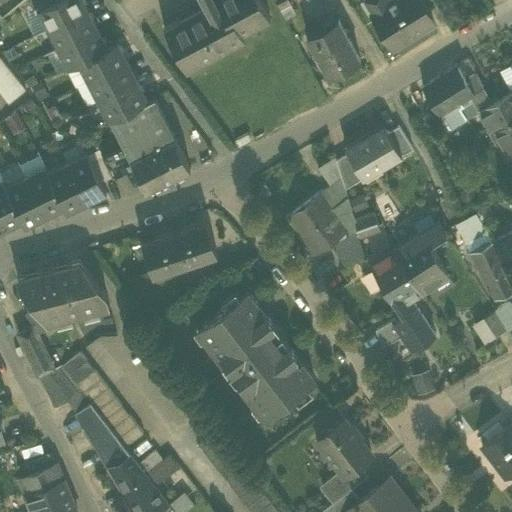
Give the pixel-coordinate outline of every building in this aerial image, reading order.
[(49,0),(38,6),(48,26),(87,6),(83,0),(49,0)] [(184,65),(186,69),(188,68),(186,64),(199,57),(201,61),(202,60),(200,57),(213,50),(215,54),(217,53),(215,49),(228,42),(230,46),(230,45),(228,42),(241,35),(243,38),(245,37),(243,34),(242,32),(240,28),(253,21),(255,25),(253,21),(268,13),(261,0),(222,0),(223,1),(219,3),(208,9),(182,23),(179,17),(163,26),(184,65)] [(215,0),(206,5),(208,9),(219,3),(217,0),(215,0)] [(297,11),(290,0),(279,0),(277,1),(286,17),(297,11)] [(365,0),(395,47),(434,23),(419,0),(389,0),(388,1),(387,0),(365,0)] [(38,6),(36,7),(24,14),(33,33),(48,26),(38,6)] [(97,25),(87,6),(48,26),(58,45),(97,25)] [(253,21),(255,25),(270,17),(268,13),(253,21)] [(308,34),(329,75),(360,58),(338,18),(308,34)] [(240,28),(242,32),(255,25),(253,21),(240,28)] [(107,45),(97,25),(58,45),(68,65),(78,59),(107,45)] [(228,42),(230,45),(243,38),(241,35),(228,42)] [(117,39),(107,45),(78,59),(88,79),(127,59),(117,39)] [(215,49),(217,53),(230,46),(228,42),(215,49)] [(68,65),(58,45),(47,51),(57,70),(65,66),(68,65)] [(200,57),(202,60),(215,54),(213,50),(200,57)] [(0,92),(9,103),(26,89),(0,56),(0,92)] [(186,64),(188,68),(201,61),(199,57),(186,64)] [(68,65),(65,66),(75,85),(77,84),(88,79),(78,59),(68,65)] [(137,78),(127,59),(88,79),(98,98),(137,78)] [(440,112),(457,102),(473,92),(467,82),(456,64),(423,84),(440,112)] [(511,66),(510,64),(500,69),(511,91),(511,90),(511,66)] [(467,82),(473,92),(483,86),(476,73),(472,75),(474,79),(467,82)] [(148,98),(137,78),(98,98),(108,118),(110,117),(111,117),(148,98)] [(88,79),(77,84),(87,103),(98,98),(88,79)] [(483,86),(473,92),(457,102),(460,107),(466,116),(466,117),(478,110),(489,129),(508,118),(498,98),(497,98),(491,101),(483,86)] [(511,115),(511,90),(511,91),(498,98),(508,118),(511,115)] [(154,95),(148,98),(111,117),(119,133),(121,136),(131,157),(175,135),(154,95)] [(449,127),(466,116),(460,107),(457,102),(440,112),(449,127)] [(16,109),(5,117),(14,133),(26,126),(16,109)] [(511,115),(508,118),(489,129),(497,143),(511,134),(511,115)] [(347,152),(362,177),(364,176),(380,167),(402,154),(388,131),(384,124),(344,147),(347,152)] [(388,131),(402,154),(413,148),(399,125),(388,131)] [(511,134),(497,143),(506,157),(511,154),(511,134)] [(190,166),(175,135),(130,157),(134,165),(146,188),(190,166)] [(67,161),(87,151),(82,140),(61,150),(67,161)] [(113,176),(134,165),(130,157),(124,144),(102,155),(113,176)] [(87,151),(67,161),(86,200),(107,190),(102,180),(91,159),(87,151)] [(336,159),(345,188),(362,177),(347,152),(336,159)] [(25,174),(44,165),(38,153),(19,163),(25,174)] [(102,155),(91,159),(102,180),(113,176),(102,155)] [(318,166),(330,185),(341,177),(336,159),(335,155),(318,166)] [(25,174),(19,163),(18,160),(0,169),(0,173),(2,178),(5,184),(25,174)] [(67,210),(86,200),(67,161),(47,170),(64,204),(67,210)] [(44,214),(64,204),(47,170),(44,165),(25,174),(44,214)] [(25,223),(44,214),(25,174),(5,184),(22,218),(25,223)] [(348,196),(345,188),(341,177),(330,185),(320,192),(332,208),(348,196)] [(0,222),(2,227),(22,218),(5,184),(2,178),(0,179),(0,222)] [(260,186),(254,191),(276,220),(282,215),(260,186)] [(287,218),(313,252),(347,227),(332,208),(320,192),(287,218)] [(348,197),(353,211),(369,205),(364,192),(348,197)] [(348,197),(348,196),(332,208),(347,227),(351,232),(352,231),(349,220),(352,218),(353,219),(356,218),(353,211),(348,197)] [(456,221),(466,242),(487,231),(476,210),(456,221)] [(395,246),(409,268),(435,252),(429,242),(445,232),(437,220),(436,221),(430,211),(413,222),(419,231),(395,246)] [(356,218),(353,219),(356,229),(358,236),(380,229),(374,212),(356,218)] [(142,242),(153,274),(218,253),(207,220),(142,242)] [(333,244),(346,265),(347,265),(363,254),(358,236),(356,229),(352,231),(351,232),(333,244)] [(471,251),(492,241),(487,231),(466,242),(471,251)] [(511,231),(492,241),(511,284),(511,231)] [(496,298),(511,290),(511,284),(492,241),(471,251),(496,298)] [(407,270),(409,268),(395,246),(369,263),(372,268),(362,274),(373,291),(378,288),(383,285),(407,270)] [(409,268),(407,270),(422,291),(422,292),(449,275),(435,252),(409,268)] [(34,305),(47,322),(110,305),(106,292),(102,286),(99,286),(98,282),(80,259),(20,275),(17,279),(19,285),(31,301),(33,300),(35,305),(34,305)] [(412,298),(422,291),(407,270),(383,285),(404,317),(397,322),(404,333),(408,331),(417,346),(435,333),(412,298)] [(263,416),(266,416),(313,380),(314,377),(304,363),(300,363),(297,365),(293,359),(295,357),(296,353),(290,346),(287,345),(282,349),(268,330),(272,326),(273,323),(267,315),(263,315),(261,317),(256,311),(259,309),(259,305),(249,292),(246,291),(199,327),(198,331),(224,364),(227,362),(240,380),(237,382),(263,416)] [(511,312),(506,303),(496,310),(484,318),(496,335),(507,328),(511,324),(511,312)] [(25,313),(39,332),(48,325),(47,322),(34,305),(25,313)] [(484,343),(496,335),(484,318),(483,316),(471,323),(484,343)] [(376,329),(384,344),(404,333),(397,322),(394,317),(376,329)] [(18,332),(38,373),(54,366),(34,325),(18,332)] [(63,363),(126,445),(144,431),(81,349),(63,363)] [(69,400),(83,424),(99,412),(62,365),(61,364),(55,367),(40,375),(55,407),(69,400)] [(435,388),(430,368),(411,373),(417,393),(435,388)] [(176,511),(169,502),(146,473),(131,453),(99,412),(83,424),(135,511),(176,511)] [(339,469),(344,475),(359,463),(372,453),(344,418),(330,429),(325,428),(320,431),(320,437),(316,440),(339,469)] [(511,427),(509,424),(483,444),(507,474),(511,470),(511,427)] [(281,511),(214,428),(197,442),(253,511),(281,511)] [(138,461),(145,471),(162,458),(155,448),(138,461)] [(27,460),(32,470),(51,462),(47,451),(27,460)] [(145,471),(155,484),(179,465),(169,452),(162,458),(145,471)] [(32,511),(77,511),(56,460),(51,462),(32,470),(19,475),(26,492),(25,493),(32,511)] [(321,510),(322,511),(343,511),(342,510),(359,497),(351,488),(368,474),(359,463),(344,475),(339,469),(325,480),(329,484),(323,489),(333,502),(321,510)] [(388,475),(381,481),(390,492),(397,487),(388,475)] [(329,484),(325,480),(319,485),(323,489),(329,484)] [(416,511),(397,487),(390,492),(381,481),(359,497),(342,510),(343,511),(416,511)] [(169,502),(176,511),(182,511),(195,503),(185,489),(169,502)]
